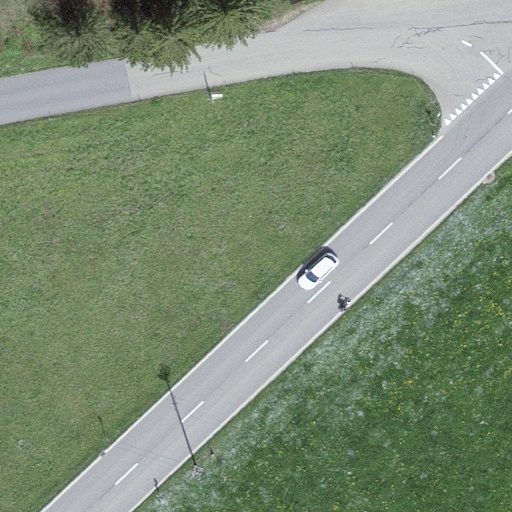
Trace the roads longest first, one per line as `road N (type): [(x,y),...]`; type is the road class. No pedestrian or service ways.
road 1 (secondary): [(79,511),(511,113)]
road 2 (residential): [(511,69),(443,41),(402,40),(0,107)]
